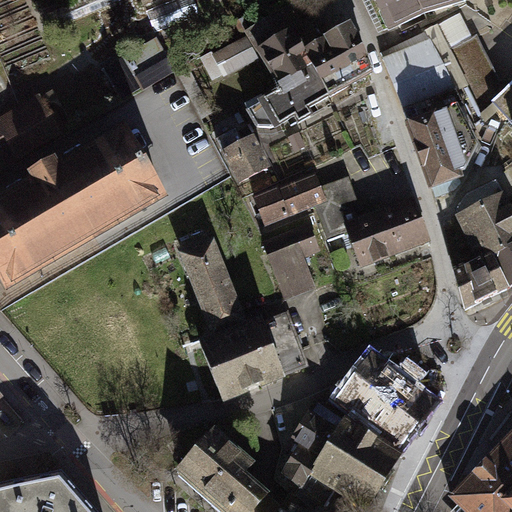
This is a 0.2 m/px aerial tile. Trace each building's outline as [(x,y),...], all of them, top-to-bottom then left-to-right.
[(141,0),(146,14),(191,0),(141,0)] [(511,0),(371,0),(387,36),(425,19),(485,0),(511,0)] [(439,26),(380,53),(403,112),(436,201),(451,195),(453,188),(466,183),(464,178),(468,177),(482,149),(462,110),(465,108),(457,92),(469,87),(439,26)] [(499,100),(511,113),(511,63),(493,28),(470,40),(499,100)] [(203,56),(214,80),(259,60),(249,37),(203,56)] [(304,41),(265,60),(295,122),(377,83),(356,40),(313,60),(304,41)] [(127,57),(142,87),(173,72),(158,42),(127,57)] [(119,97),(138,89),(125,57),(106,65),(119,97)] [(38,103),(0,124),(0,179),(62,144),(38,103)] [(0,197),(0,271),(9,288),(171,196),(130,125),(0,197)] [(257,145),(229,160),(246,193),(274,178),(257,145)] [(317,181),(260,203),(271,231),(328,209),(317,181)] [(467,198),(455,214),(477,263),(485,260),(486,262),(495,258),(511,249),(511,208),(511,207),(499,185),(467,198)] [(414,202),(347,227),(361,266),(429,241),(414,202)] [(311,229),(265,246),(286,304),(317,293),(305,259),(320,254),(311,229)] [(222,401),(224,406),(310,372),(301,350),(287,316),(270,323),(264,309),(244,317),(214,243),(179,257),(212,340),(199,345),(222,401)] [(511,249),(495,258),(511,292),(511,249)] [(485,260),(477,263),(454,275),(461,297),(467,317),(511,294),(511,292),(495,258),(486,262),(485,260)] [(435,406),(372,355),(336,400),(399,451),(435,406)] [(336,495),(365,511),(371,511),(389,484),(401,465),(405,457),(347,420),(345,422),(338,418),(319,406),(314,414),(310,412),(291,443),(300,449),(294,460),(283,478),(326,510),(336,495)] [(177,474),(220,511),(279,511),(281,510),(272,502),(273,500),(249,478),(258,467),(217,431),(177,474)] [(511,511),(511,437),(449,504),(456,510),(453,511),(511,511)] [(0,502),(0,511),(77,511),(59,490),(0,502)]
